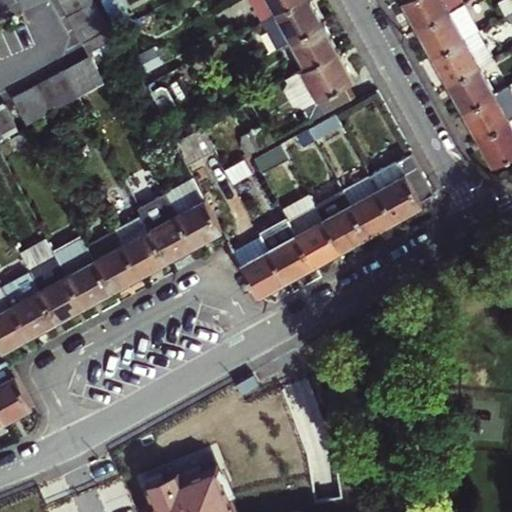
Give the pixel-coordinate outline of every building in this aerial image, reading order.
[(94,2),(92,0),(62,0),(59,2),(67,16),(94,2)] [(245,0),(259,23),(299,0),(245,0)] [(308,0),(299,0),(259,23),(275,52),(292,43),(323,25),(308,0)] [(408,0),(423,26),(454,8),(467,1),(466,0),(408,0)] [(510,15),(511,13),(511,0),(504,0),(501,2),(508,16),(510,15)] [(484,30),(467,1),(454,8),(423,26),(439,55),(470,37),(484,30)] [(101,14),(94,2),(67,16),(74,29),(101,14)] [(108,27),(101,14),(74,29),(82,42),(108,27)] [(307,68),(337,51),(323,25),(292,43),(307,68)] [(95,52),(115,41),(108,27),(82,42),(89,55),(95,52)] [(484,30),(470,37),(478,51),(491,43),(484,30)] [(470,37),(439,55),(454,81),(486,64),(499,57),(491,43),(478,51),(470,37)] [(115,41),(95,52),(103,66),(124,54),(117,40),(115,41)] [(312,119),(354,96),(347,84),(354,80),(337,51),(307,68),(303,70),(320,100),(305,108),(312,119)] [(89,55),(76,62),(91,88),(104,81),(89,55)] [(91,88),(76,62),(62,70),(77,96),(91,88)] [(469,108),(500,90),(486,64),(454,81),(469,108)] [(62,70),(50,76),(65,103),(77,96),(62,70)] [(320,100),(303,70),(288,79),(305,108),(320,100)] [(65,103),(50,76),(37,84),(51,110),(65,103)] [(162,77),(149,84),(165,114),(179,106),(162,77)] [(484,136),(511,120),(511,83),(500,90),(469,108),(484,136)] [(51,110),(37,84),(25,91),(39,117),(51,110)] [(39,117),(25,91),(13,97),(28,124),(39,117)] [(4,104),(0,105),(0,126),(5,136),(17,129),(4,104)] [(317,138),(344,123),(337,111),(310,126),(317,138)] [(178,119),(165,126),(173,139),(185,132),(178,119)] [(249,154),(278,138),(268,120),(239,136),(249,154)] [(511,120),(484,136),(499,162),(511,154),(511,120)] [(36,125),(25,131),(33,145),(44,140),(36,125)] [(317,138),(310,126),(298,133),(305,145),(317,138)] [(203,127),(175,142),(187,165),(215,149),(203,127)] [(21,152),(33,145),(25,131),(14,138),(21,152)] [(282,142),(256,156),(265,171),(291,157),(282,142)] [(371,172),(396,217),(424,202),(422,197),(434,190),(412,150),(371,172)] [(253,172),(244,157),(225,167),(234,183),(253,172)] [(371,172),(344,187),(369,233),(396,217),(371,172)] [(195,244),(223,229),(193,175),(165,190),(195,244)] [(369,233),(344,187),(316,203),(341,248),(369,233)] [(168,259),(195,244),(165,190),(138,205),(142,212),(168,259)] [(341,248),(310,191),(283,206),(291,219),(315,263),(341,248)] [(168,259),(142,212),(115,228),(141,274),(168,259)] [(315,263),(291,219),(262,235),(286,279),(315,263)] [(141,274),(115,228),(87,243),(113,290),(141,274)] [(113,290),(87,243),(82,233),(54,248),(85,305),(113,290)] [(286,279),(262,235),(235,250),(260,294),(286,279)] [(85,305),(54,248),(47,236),(20,251),(25,259),(58,320),(85,305)] [(32,334),(58,320),(25,259),(0,272),(0,276),(3,283),(15,304),(32,334)] [(3,283),(0,284),(0,343),(3,350),(32,334),(15,304),(3,283)] [(6,355),(0,358),(0,408),(5,418),(33,403),(10,363),(6,355)] [(251,376),(247,371),(238,377),(241,382),(251,376)] [(154,497),(147,500),(152,511),(230,511),(242,507),(225,462),(184,479),(179,468),(149,479),(154,497)]
